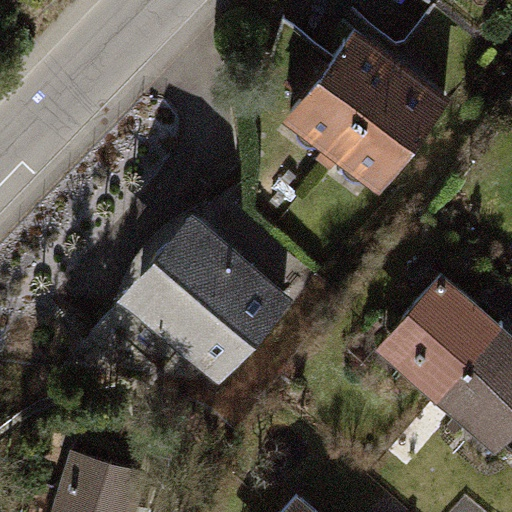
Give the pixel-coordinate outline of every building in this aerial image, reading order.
[(395,11),(318,99),(410,179),(487,91),(395,11)] [(307,287),(197,194),(116,290),(226,382),(307,287)] [(511,296),(471,260),(408,331),(511,422),(511,296)] [(75,436),(50,511),(139,511),(156,462),(75,436)] [(326,511),(299,489),(279,511),(326,511)]
